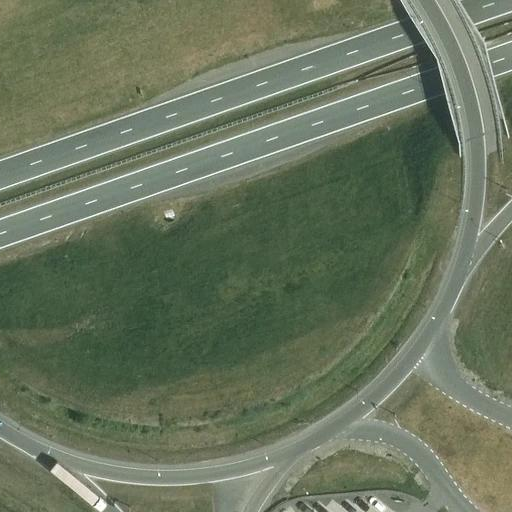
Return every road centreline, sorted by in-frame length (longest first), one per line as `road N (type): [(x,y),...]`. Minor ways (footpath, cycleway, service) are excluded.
road 1 (trunk): [(0,234),(511,56)]
road 2 (trunk): [(507,0),(0,176)]
road 3 (trunk): [(458,278),(472,232),(477,138),(454,49),(427,0)]
road 4 (trunk): [(43,454),(90,470),(165,479),(239,471),(290,454)]
road 5 (unclassified): [(337,428),(404,442),(460,511)]
road 6 (trunk): [(337,428),(384,390),(426,338)]
road 7 (unclassified): [(511,422),(448,386),(426,338)]
